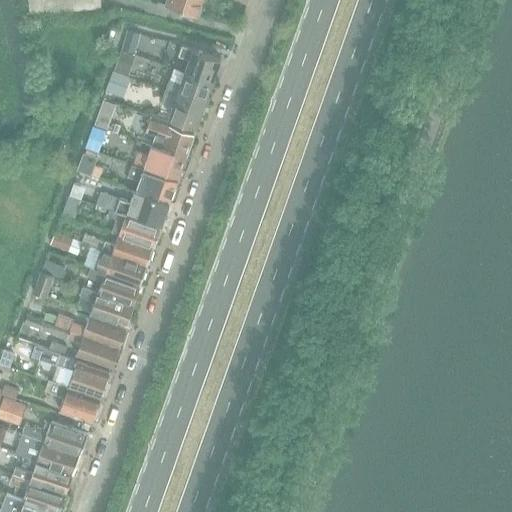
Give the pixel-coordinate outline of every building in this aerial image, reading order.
[(25,0),(26,12),(38,11),(37,0),(25,0)] [(37,0),(38,11),(50,10),(49,0),(37,0)] [(49,0),(50,10),(62,9),(61,0),(49,0)] [(61,0),(62,9),(74,8),(73,0),(61,0)] [(198,14),(202,0),(166,0),(166,3),(198,14)] [(133,50),(137,32),(126,30),(121,47),(133,50)] [(185,69),(212,79),(220,56),(182,43),(178,54),(189,57),(185,69)] [(204,102),(212,79),(185,69),(181,81),(170,77),(166,88),(204,102)] [(196,125),(204,102),(166,88),(162,99),(173,103),(169,115),(196,125)] [(152,143),(186,155),(193,133),(149,118),(145,129),(156,133),(152,143)] [(178,176),(186,155),(152,143),(149,154),(139,150),(135,161),(143,164),(178,176)] [(82,151),(76,168),(91,174),(97,157),(82,151)] [(129,174),(141,178),(137,189),(170,201),(178,179),(144,167),(133,163),(129,174)] [(101,189),(96,202),(117,210),(126,213),(128,209),(163,222),(170,201),(137,189),(135,188),(131,200),(101,189)] [(74,216),(80,197),(69,193),(62,212),(74,216)] [(155,245),(161,226),(117,210),(110,229),(118,232),(155,245)] [(69,249),(73,237),(55,230),(50,242),(69,249)] [(105,239),(94,235),(94,234),(84,231),(81,240),(102,248),(111,252),(148,264),(155,245),(118,232),(115,242),(105,239)] [(141,283),(148,264),(111,252),(102,248),(96,267),(141,283)] [(45,256),(41,269),(49,272),(54,259),(45,256)] [(141,283),(96,267),(90,265),(87,273),(102,279),(98,290),(134,303),(141,283)] [(49,272),(41,269),(33,291),(45,295),(52,273),(49,272)] [(127,322),(134,303),(98,290),(83,285),(80,293),(81,294),(77,304),(127,322)] [(56,322),(70,327),(119,345),(126,325),(90,312),(86,324),(73,319),(73,317),(59,312),(56,322)] [(76,352),(112,364),(119,345),(70,327),(67,335),(80,340),(76,352)] [(106,380),(110,368),(64,352),(37,342),(34,352),(63,363),(57,379),(101,394),(102,391),(106,390),(108,382),(106,380)] [(101,394),(57,379),(51,377),(47,386),(66,393),(61,407),(93,418),(94,416),(97,415),(100,407),(98,405),(101,394)] [(27,401),(4,393),(0,405),(0,415),(20,422),(27,401)] [(23,431),(81,452),(84,444),(87,444),(90,436),(87,434),(89,431),(53,418),(48,431),(26,423),(23,431)] [(16,451),(39,459),(74,472),(81,452),(23,431),(16,451)] [(67,492),(74,472),(39,459),(34,471),(17,465),(14,473),(67,492)] [(24,498),(60,511),(67,492),(14,473),(11,481),(29,487),(24,498)] [(24,498),(8,492),(0,511),(59,511),(60,511),(24,498)]
